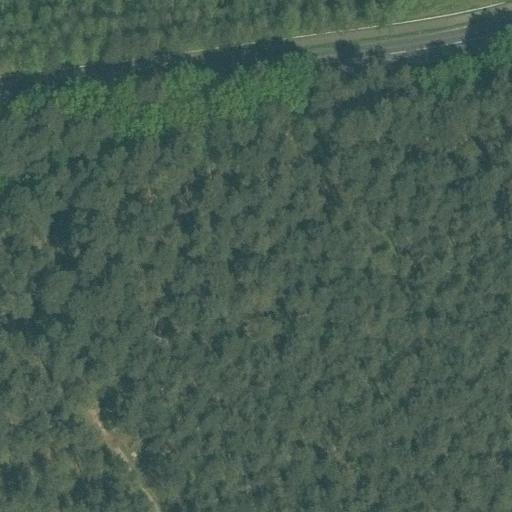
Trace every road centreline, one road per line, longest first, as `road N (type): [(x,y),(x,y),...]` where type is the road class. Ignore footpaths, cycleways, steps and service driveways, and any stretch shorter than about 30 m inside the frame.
road 1 (tertiary): [(511,29),(426,50),(0,105)]
road 2 (track): [(0,249),(122,472)]
